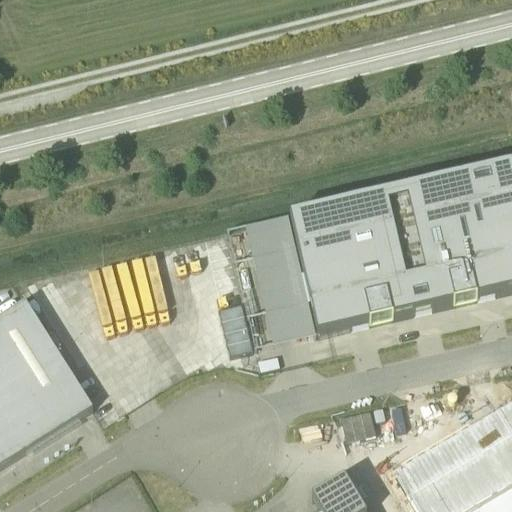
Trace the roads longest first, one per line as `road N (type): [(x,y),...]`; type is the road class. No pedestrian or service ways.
road 1 (track): [(511,123),(0,246)]
road 2 (primary): [(0,147),(511,25)]
road 3 (unclassified): [(32,511),(124,454),(511,351)]
road 4 (unclassified): [(422,0),(0,101)]
road 5 (unknown): [(151,445),(133,395),(145,327)]
